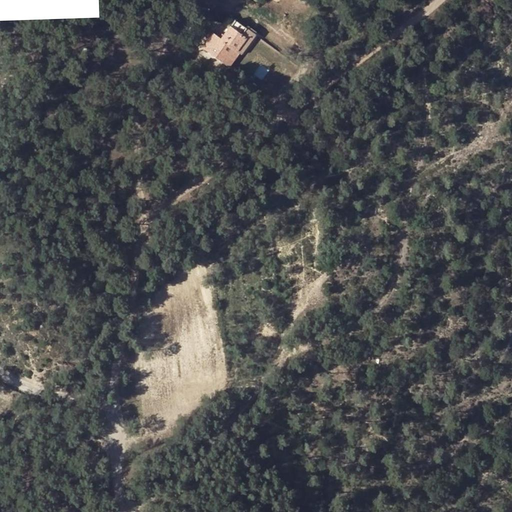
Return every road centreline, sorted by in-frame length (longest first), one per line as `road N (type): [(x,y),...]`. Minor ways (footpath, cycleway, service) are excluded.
road 1 (track): [(109,390),(146,221),(172,194),(218,176),(284,113),(442,0)]
road 2 (unclassified): [(133,511),(109,390)]
